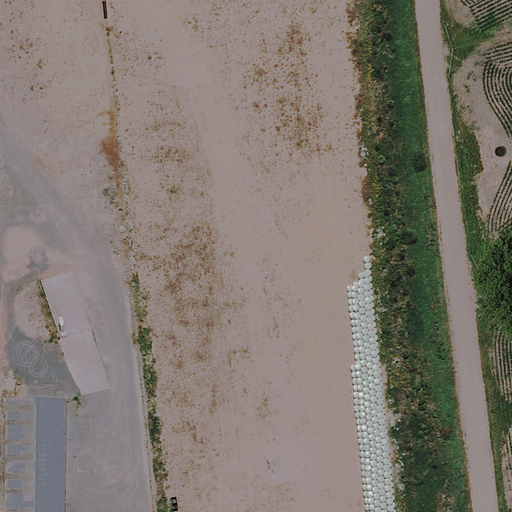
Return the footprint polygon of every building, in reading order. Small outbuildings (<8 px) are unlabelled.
[(132,33),(142,31),(139,13),(147,11),(145,0),(79,0),(90,49),(133,40),(132,33)] [(187,44),(185,30),(157,35),(160,49),(187,44)] [(135,118),(126,80),(85,89),(90,109),(98,107),(102,125),(135,118)] [(60,261),(45,200),(16,207),(31,268),(60,261)] [(83,325),(64,270),(37,279),(56,334),(83,325)] [(62,511),(65,406),(4,405),(1,511),(62,511)] [(454,511),(454,495),(418,497),(418,511),(454,511)] [(212,511),(205,499),(182,511),(212,511)]
